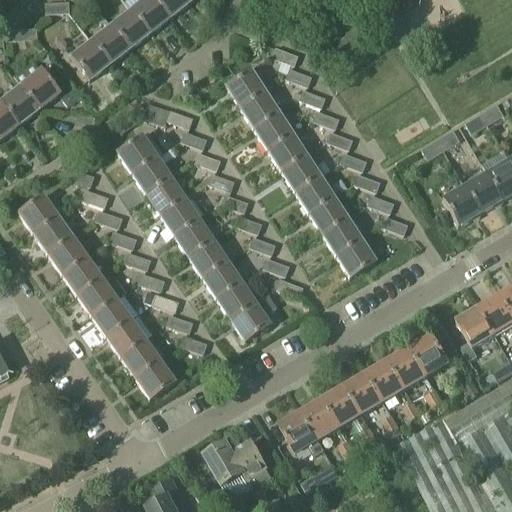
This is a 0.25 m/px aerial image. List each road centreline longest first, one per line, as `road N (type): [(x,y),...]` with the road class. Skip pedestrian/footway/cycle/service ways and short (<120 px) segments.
road 1 (residential): [(139,462),(511,243)]
road 2 (residential): [(139,462),(0,262)]
